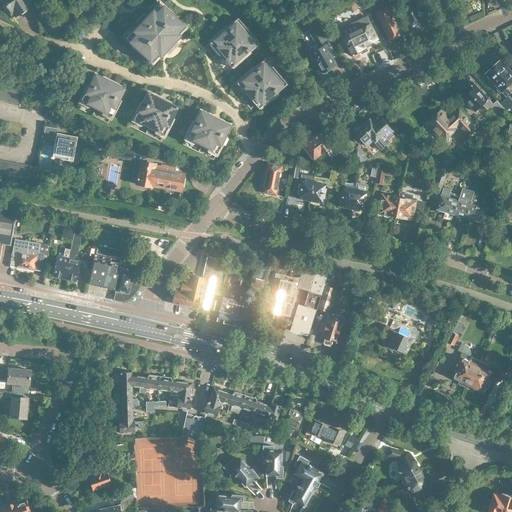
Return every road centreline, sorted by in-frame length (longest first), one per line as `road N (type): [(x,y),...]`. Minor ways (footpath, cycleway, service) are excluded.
road 1 (unknown): [(0,182),(186,223),(190,235),(213,231),(378,261),(511,298)]
road 2 (residential): [(511,282),(213,207)]
road 3 (tertiary): [(213,207),(271,134),(453,41)]
road 4 (primary): [(391,404),(286,365),(140,327)]
road 5 (unclassified): [(26,472),(70,361),(0,347)]
road 6 (primary): [(140,327),(0,297)]
road 7 (tertiary): [(140,327),(154,286),(213,207)]
road 8 (unclassified): [(327,511),(391,404)]
